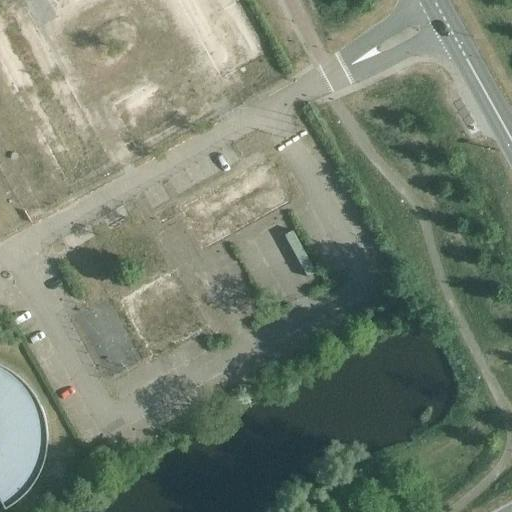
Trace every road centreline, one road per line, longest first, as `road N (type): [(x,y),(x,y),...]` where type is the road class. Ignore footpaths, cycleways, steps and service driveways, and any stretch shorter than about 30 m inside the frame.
road 1 (residential): [(0,259),(346,66)]
road 2 (tertiary): [(511,142),(449,28)]
